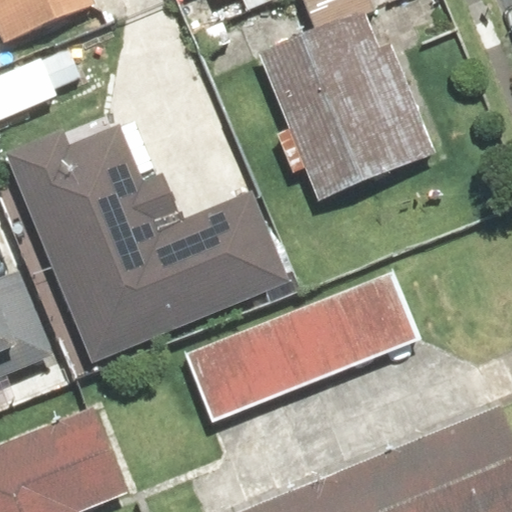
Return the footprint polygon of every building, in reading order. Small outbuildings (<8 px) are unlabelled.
[(0,0),(0,51),(89,14),(82,0),(0,0)] [(207,0),(211,8),(229,0),(290,0),(307,37),(250,62),(313,205),(430,153),(362,0),(207,0)] [(105,120),(2,162),(87,369),(280,290),(244,202),(153,239),(142,211),(164,202),(155,181),(134,189),(105,120)] [(0,382),(50,362),(16,279),(0,284),(0,382)] [(413,351),(386,280),(179,359),(206,430),(413,351)] [(511,511),(511,481),(486,416),(243,511),(86,511),(116,500),(83,416),(0,448),(0,511),(511,511)]
